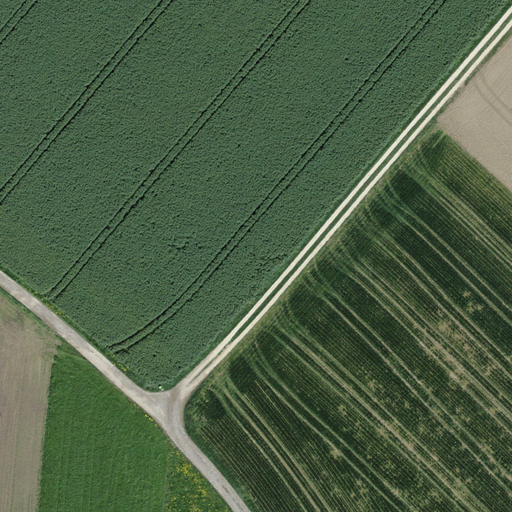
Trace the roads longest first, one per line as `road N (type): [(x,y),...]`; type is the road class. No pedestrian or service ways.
road 1 (track): [(511,14),(161,414)]
road 2 (track): [(161,414),(0,278)]
road 3 (track): [(161,414),(242,511)]
